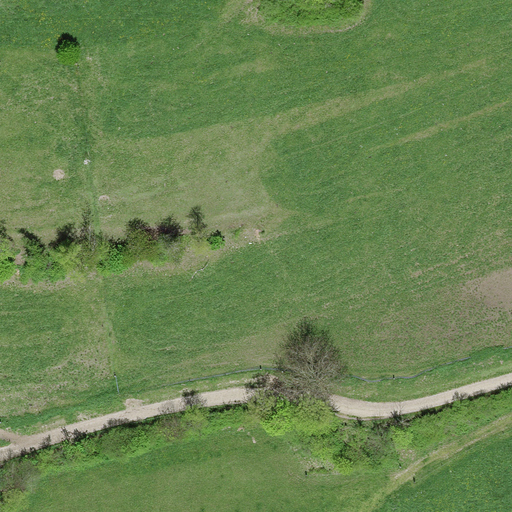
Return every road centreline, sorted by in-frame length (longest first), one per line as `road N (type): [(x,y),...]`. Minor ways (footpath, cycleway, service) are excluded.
road 1 (track): [(0,451),(208,394),(271,391),(392,411),(511,378)]
road 2 (track): [(511,425),(429,464),(373,511)]
